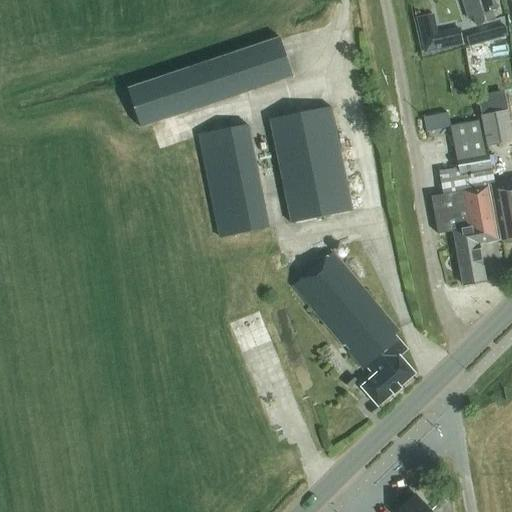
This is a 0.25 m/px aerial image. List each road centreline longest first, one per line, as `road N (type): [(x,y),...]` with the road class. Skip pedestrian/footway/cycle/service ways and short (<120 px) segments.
road 1 (tertiary): [(303,511),(433,384)]
road 2 (unclassified): [(433,384),(454,421),(470,511)]
